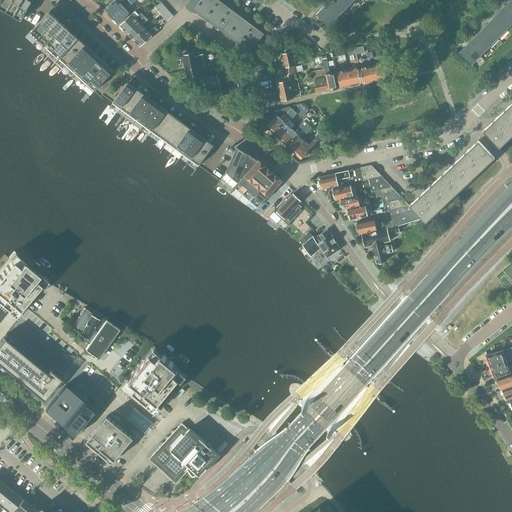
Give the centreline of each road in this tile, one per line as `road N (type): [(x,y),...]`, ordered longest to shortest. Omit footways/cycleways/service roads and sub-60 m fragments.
road 1 (primary): [(511,194),(265,462),(205,511)]
road 2 (primary): [(243,511),(511,220)]
road 3 (residential): [(300,182),(325,162),(437,144),(511,75)]
road 4 (residential): [(253,110),(251,70),(194,18),(178,21),(136,58)]
road 5 (residential): [(511,445),(457,360),(511,311)]
road 6 (tertiary): [(140,511),(18,408)]
road 7 (unclassified): [(239,135),(177,101),(136,58)]
